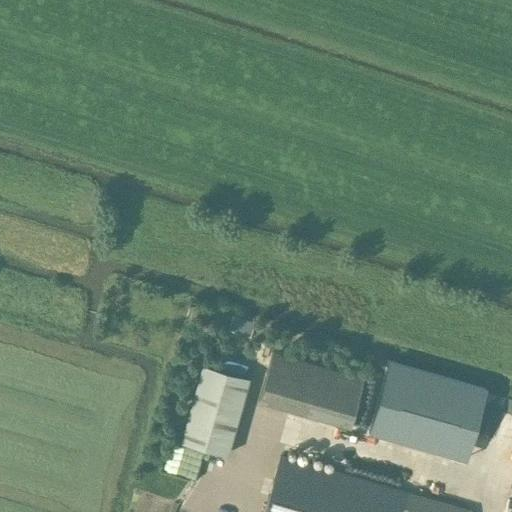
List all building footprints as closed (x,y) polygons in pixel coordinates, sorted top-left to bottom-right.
[(232,314),(228,328),(250,335),(254,321),(232,314)] [(349,426),(363,378),(272,352),(258,400),(349,426)] [(388,363),(369,431),(447,452),(466,384),(388,363)] [(227,455),(249,378),(201,364),(179,441),(227,455)] [(468,511),(470,509),(408,491),(408,493),(280,456),(263,511),(468,511)]
